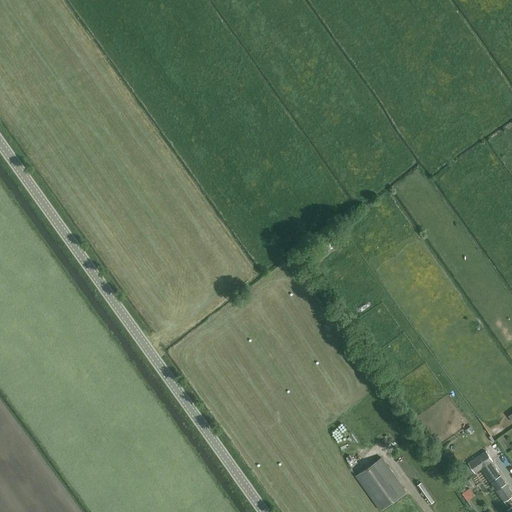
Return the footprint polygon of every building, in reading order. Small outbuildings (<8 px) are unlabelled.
[(482,469),(492,462),(493,461),(486,451),(468,463),(475,473),(482,469)] [(381,458),(356,476),(381,510),(406,492),(381,458)] [(511,496),(511,491),(492,462),(482,469),(504,502),(511,496)] [(435,501),(420,480),(416,483),(431,504),(435,501)] [(469,488),(463,491),(467,500),(474,497),(469,488)]
